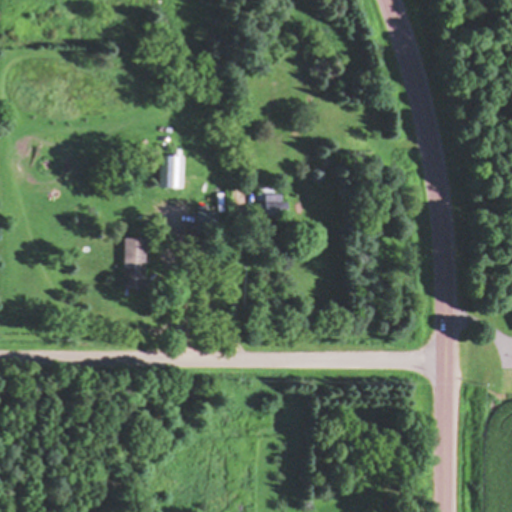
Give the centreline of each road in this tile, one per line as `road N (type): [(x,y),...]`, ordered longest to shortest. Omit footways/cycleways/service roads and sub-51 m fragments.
road 1 (tertiary): [(446,511),(440,198),(418,86),(390,0)]
road 2 (residential): [(448,360),(0,357)]
